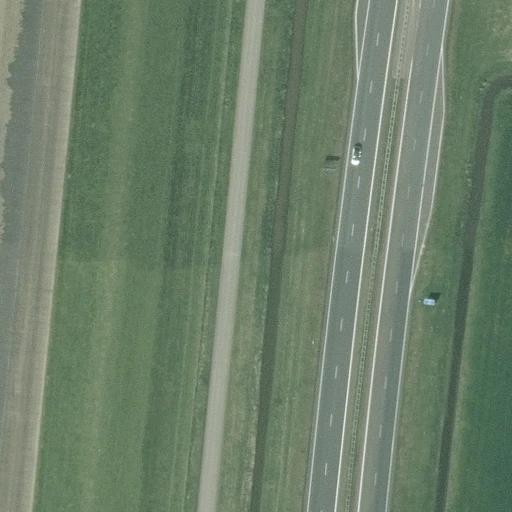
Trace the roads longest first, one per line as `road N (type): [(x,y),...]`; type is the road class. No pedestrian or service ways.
road 1 (trunk): [(382,0),(321,511)]
road 2 (trunk): [(380,511),(435,0)]
road 3 (unclassified): [(198,511),(248,0)]
